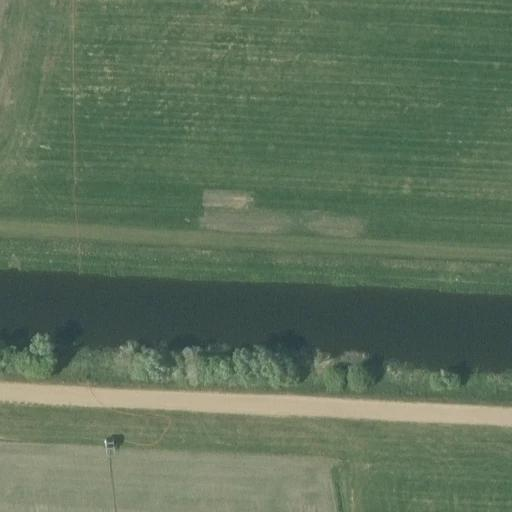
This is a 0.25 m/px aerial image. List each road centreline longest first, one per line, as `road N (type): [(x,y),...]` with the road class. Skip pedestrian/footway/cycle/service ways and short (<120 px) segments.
road 1 (track): [(511,281),(0,255)]
road 2 (unknown): [(511,412),(0,390)]
